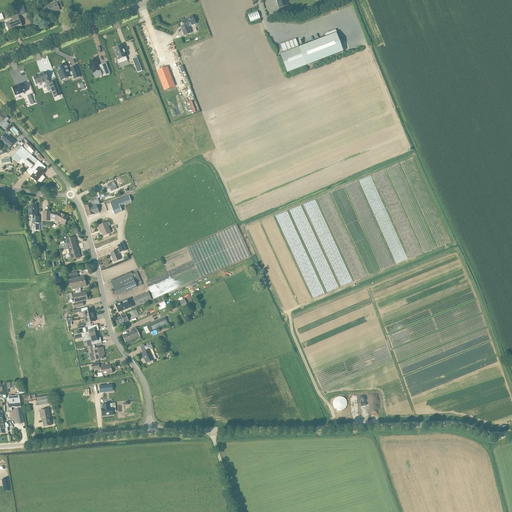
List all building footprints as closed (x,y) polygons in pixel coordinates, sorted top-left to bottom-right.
[(275,0),(279,9),(287,6),(285,0),(275,0)] [(37,10),(39,16),(50,12),(50,14),(60,10),(59,9),(62,8),(60,2),(57,3),(37,10)] [(257,11),(248,15),(251,23),(260,19),(257,11)] [(6,23),(9,31),(22,26),(17,14),(12,16),(13,21),(6,23)] [(181,27),(184,36),(191,33),(188,27),(195,24),(192,16),(186,19),(187,20),(182,21),(184,25),(181,27)] [(280,54),(287,73),(343,51),(335,30),(327,33),(328,35),(280,54)] [(122,46),(114,49),(119,60),(117,61),(118,64),(127,61),(125,53),(124,53),(124,51),(124,50),(123,50),(122,46)] [(90,64),(88,65),(90,70),(92,70),(93,73),(101,70),(104,69),(106,75),(110,73),(106,62),(102,64),(102,65),(99,66),(96,59),(89,62),(90,64)] [(65,64),(57,67),(59,73),(61,72),(64,80),(70,77),(65,64)] [(75,79),(80,77),(76,66),(70,68),(72,72),(73,75),(75,79)] [(167,69),(157,72),(164,92),(174,88),(167,69)] [(46,73),(33,77),(36,85),(40,83),(41,84),(46,82),(48,87),(50,86),(55,98),(61,95),(55,81),(50,83),(46,73)] [(24,84),(12,88),(15,95),(27,91),(24,84)] [(3,130),(4,131),(11,125),(7,121),(9,119),(6,117),(2,113),(2,112),(0,110),(0,127),(1,128),(3,130)] [(11,146),(15,141),(5,134),(0,141),(5,145),(7,143),(11,146)] [(25,145),(23,147),(27,151),(32,155),(33,154),(32,154),(34,152),(36,154),(38,153),(36,150),(36,151),(28,142),(25,145)] [(37,181),(41,184),(45,178),(42,175),(44,172),(43,171),(46,168),(38,161),(32,155),(27,151),(23,148),(20,145),(15,150),(17,152),(12,158),(18,163),(20,160),(24,163),(25,162),(26,162),(25,163),(31,168),(28,173),(31,176),(31,177),(37,182),(37,181)] [(9,198),(10,192),(0,191),(0,196),(3,197),(2,201),(9,202),(9,198)] [(129,196),(110,203),(114,215),(122,212),(120,206),(131,202),(129,196)] [(8,209),(17,210),(18,203),(10,201),(8,209)] [(84,206),(87,216),(94,214),(91,204),(84,206)] [(35,230),(39,230),(40,217),(36,216),(36,206),(29,206),(29,216),(29,219),(32,219),(32,223),(35,224),(35,230)] [(59,222),(64,225),(68,217),(64,215),(64,216),(58,213),(57,215),(50,213),(50,211),(43,211),(43,221),(50,221),(50,218),(55,219),(53,222),(57,225),(59,222)] [(100,229),(103,236),(111,233),(108,226),(110,225),(109,222),(106,223),(97,226),(99,230),(100,229)] [(146,281),(153,299),(200,278),(250,256),(236,225),(187,248),(192,261),(146,281)] [(58,245),(59,249),(61,249),(61,248),(64,248),(76,244),(74,237),(66,240),(66,243),(64,244),(64,242),(60,242),(60,245),(58,245)] [(110,253),(114,262),(121,259),(118,254),(126,251),(123,243),(117,245),(119,250),(117,250),(110,253)] [(76,244),(64,248),(65,250),(68,249),(69,253),(78,251),(76,244)] [(67,259),(68,261),(71,260),(80,258),(78,251),(69,253),(71,258),(67,259)] [(75,289),(75,292),(81,290),(80,288),(86,286),(84,277),(78,278),(77,272),(66,275),(67,280),(70,279),(70,280),(72,289),(75,289)] [(110,281),(116,296),(137,287),(143,285),(137,272),(132,274),(131,272),(110,281)] [(81,290),(75,292),(76,294),(73,295),(75,302),(72,303),(74,309),(84,306),(82,301),(88,300),(86,292),(81,293),(81,290)] [(136,306),(152,300),(148,292),(133,298),(136,306)] [(116,305),(119,312),(133,306),(130,299),(116,305)] [(139,316),(136,310),(130,312),(133,319),(139,316)] [(126,314),(115,319),(118,326),(128,321),(126,314)] [(149,333),(168,325),(165,317),(146,325),(149,333)] [(81,334),(82,338),(97,334),(97,331),(99,330),(98,325),(87,327),(89,332),(81,334)] [(123,336),(126,342),(135,338),(139,336),(136,327),(130,330),(132,332),(123,336)] [(91,342),(92,345),(102,343),(100,338),(98,338),(97,334),(82,338),(83,342),(91,340),(91,342)] [(144,357),(146,363),(154,360),(156,359),(154,354),(152,355),(149,350),(153,349),(151,344),(144,347),(146,351),(141,353),(143,358),(144,357)] [(94,353),(96,360),(104,359),(102,352),(104,352),(103,347),(95,349),(94,345),(87,347),(89,354),(94,353)] [(111,365),(101,367),(102,375),(112,373),(111,365)] [(21,397),(23,406),(27,405),(27,402),(36,400),(35,394),(21,397)] [(20,402),(19,395),(8,396),(9,403),(9,408),(21,407),(20,402)] [(337,397),(336,397),(336,398),(335,398),(334,399),(334,400),(333,400),(333,401),(333,402),(333,403),(333,404),(333,405),(333,406),(333,407),(334,408),(335,409),(335,410),(336,410),(337,410),(338,411),(339,411),(340,411),(341,411),(342,411),(343,410),(344,410),(344,409),(345,409),(346,408),(346,407),(347,406),(347,405),(347,404),(347,403),(347,402),(347,401),(346,401),(346,400),(345,399),(345,398),(344,398),(343,397),(342,397),(341,397),(340,396),(339,396),(339,397),(338,397),(337,397)] [(101,409),(102,416),(113,415),(113,412),(116,412),(115,403),(112,403),(112,407),(101,409)] [(18,423),(24,422),(22,408),(16,409),(18,423)] [(42,420),(43,427),(51,425),(48,409),(40,411),(42,420)] [(4,422),(0,423),(0,433),(6,433),(5,432),(8,432),(7,427),(9,426),(8,423),(7,423),(7,422),(4,422)]
